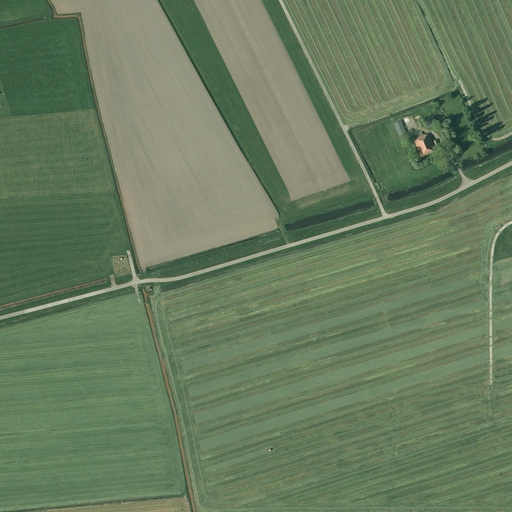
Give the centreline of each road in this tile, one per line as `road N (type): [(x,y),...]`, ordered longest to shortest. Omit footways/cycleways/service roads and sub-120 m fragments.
road 1 (unclassified): [(511,162),(448,196),(372,221),(0,317)]
road 2 (track): [(384,217),(279,0)]
